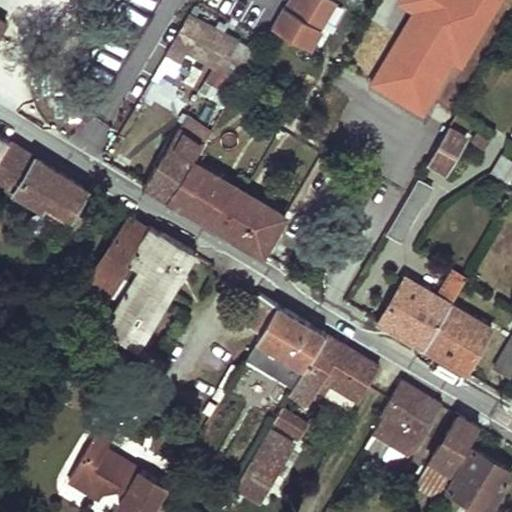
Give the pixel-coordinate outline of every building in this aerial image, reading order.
[(309,49),(321,28),(336,1),(333,0),(289,0),(286,7),(284,7),(272,27),(309,49)] [(410,0),(416,4),(373,75),(422,104),(451,54),(459,58),(494,0),(410,0)] [(231,95),(258,49),(190,13),(167,52),(182,61),(188,50),(216,64),(206,80),(231,95)] [(428,123),(410,151),(428,163),(428,161),(445,133),(428,123)] [(446,171),(467,137),(449,126),(445,133),(428,161),(446,171)] [(169,198),(194,160),(204,145),(179,128),(145,184),(169,198)] [(478,132),(473,138),(483,145),(487,139),(478,132)] [(0,153),(8,139),(0,134),(0,153)] [(0,180),(68,221),(87,188),(42,160),(9,140),(0,156),(0,180)] [(511,182),(511,181),(511,161),(502,156),(493,170),(511,182)] [(194,160),(169,198),(214,225),(263,253),(285,215),(194,160)] [(418,179),(388,230),(402,239),(432,187),(418,179)] [(131,215),(107,251),(80,292),(97,302),(93,308),(100,312),(114,289),(131,261),(128,259),(149,227),(131,215)] [(195,253),(196,250),(161,229),(160,231),(150,225),(149,227),(128,259),(131,261),(138,266),(103,326),(138,348),(195,253)] [(405,276),(379,320),(407,337),(425,348),(451,303),(467,277),(453,269),(437,295),(405,276)] [(260,292),(244,318),(262,329),(278,303),(260,292)] [(262,329),(245,357),(293,385),(294,386),(325,333),(326,332),(299,315),(278,303),(262,329)] [(451,303),(425,348),(456,366),(466,371),(492,327),(451,303)] [(325,333),(294,386),(293,385),(289,390),(309,402),(320,385),(325,377),(332,381),(359,398),(380,365),(367,358),(325,333)] [(511,336),(495,368),(511,377),(511,374),(511,336)] [(73,362),(68,371),(78,377),(83,368),(73,362)] [(63,403),(78,377),(68,371),(53,397),(63,403)] [(325,377),(320,385),(327,389),(332,381),(325,377)] [(412,449),(442,402),(423,391),(404,379),(376,426),(412,449)] [(290,431),(299,416),(282,405),(273,420),(290,431)] [(458,413),(452,424),(447,432),(447,431),(417,481),(438,494),(480,425),(458,413)] [(290,431),(300,437),(309,423),(299,416),(290,431)] [(448,421),(443,429),(447,431),(447,432),(452,424),(448,421)] [(102,423),(69,480),(101,499),(102,496),(105,491),(117,488),(127,493),(120,505),(130,511),(153,511),(159,502),(169,485),(141,469),(137,476),(128,471),(133,464),(107,449),(117,432),(102,423)] [(412,449),(376,426),(373,431),(410,454),(412,449)] [(269,428),(236,485),(260,500),(293,443),(269,428)] [(511,469),(473,447),(447,488),(485,511),(487,511),(511,472),(511,469)] [(133,464),(128,471),(137,476),(141,469),(133,464)] [(159,502),(153,511),(167,511),(170,508),(159,502)]
